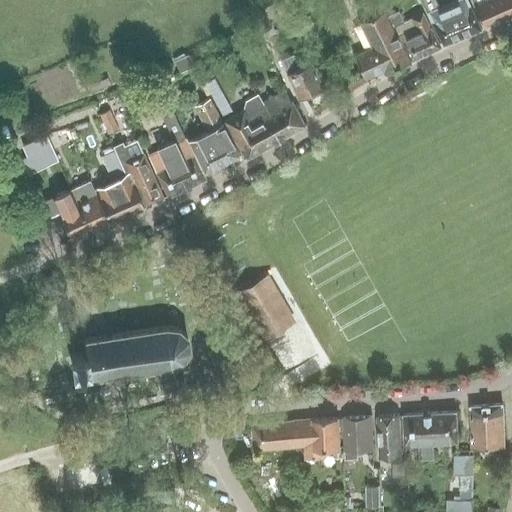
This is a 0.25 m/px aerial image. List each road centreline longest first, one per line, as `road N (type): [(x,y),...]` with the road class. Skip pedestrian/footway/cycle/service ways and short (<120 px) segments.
road 1 (residential): [(49,261),(168,210),(511,29)]
road 2 (residential): [(200,419),(240,408),(465,390),(511,374)]
road 3 (residential): [(33,457),(200,419)]
